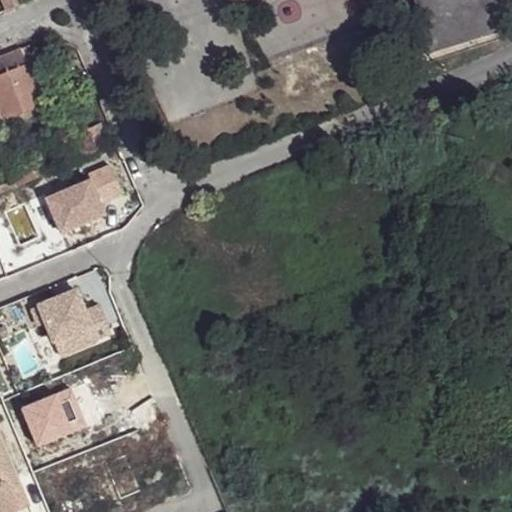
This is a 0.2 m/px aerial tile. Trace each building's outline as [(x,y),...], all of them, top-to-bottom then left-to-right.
[(14,0),(13,0),(8,2),(10,8),(17,6),(14,0)] [(510,37),(499,0),(410,0),(428,60),(510,37)] [(272,67),(285,105),(376,74),(361,36),(272,67)] [(10,78),(31,70),(24,53),(3,61),(10,78)] [(3,61),(0,62),(0,82),(10,78),(3,61)] [(38,66),(31,70),(47,107),(53,105),(38,66)] [(47,107),(31,70),(10,78),(0,82),(0,106),(7,123),(47,107)] [(91,184),(48,201),(60,234),(105,216),(102,204),(119,196),(108,166),(88,176),(91,184)] [(24,179),(12,185),(16,192),(28,188),(24,179)] [(79,292),(41,308),(54,345),(57,344),(63,358),(114,335),(102,308),(88,311),(79,292)] [(136,358),(83,380),(134,506),(185,485),(136,358)] [(75,387),(15,410),(56,511),(116,511),(124,509),(75,387)] [(0,511),(14,511),(11,502),(21,498),(0,447),(0,511)] [(11,502),(14,511),(28,511),(21,498),(11,502)]
